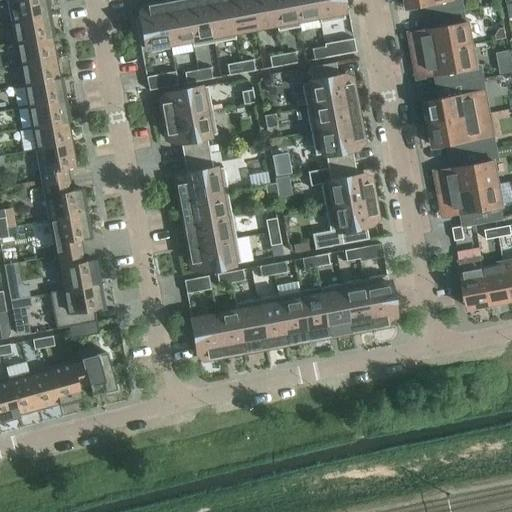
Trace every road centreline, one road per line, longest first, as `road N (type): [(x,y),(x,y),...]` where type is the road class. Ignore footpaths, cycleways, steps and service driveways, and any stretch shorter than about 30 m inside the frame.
road 1 (residential): [(92,0),(170,403)]
road 2 (residential): [(433,344),(366,0)]
road 3 (residential): [(170,403),(433,344)]
road 4 (residential): [(0,452),(170,403)]
